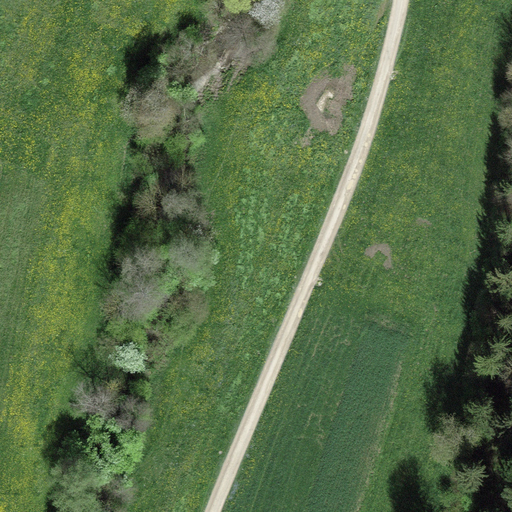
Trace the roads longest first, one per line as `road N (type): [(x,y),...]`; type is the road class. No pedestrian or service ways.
road 1 (unclassified): [(400,0),(347,184),(212,511)]
road 2 (track): [(511,222),(499,256),(466,511)]
